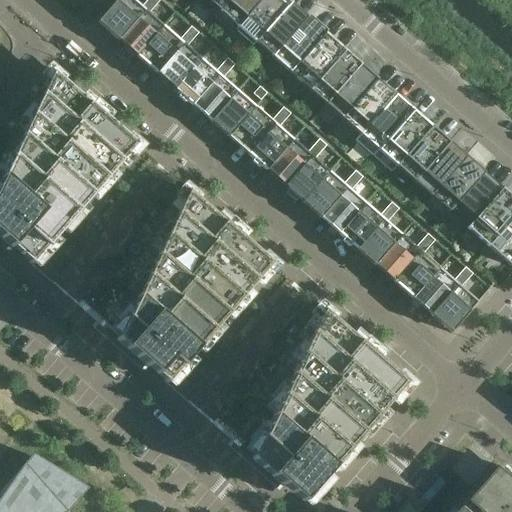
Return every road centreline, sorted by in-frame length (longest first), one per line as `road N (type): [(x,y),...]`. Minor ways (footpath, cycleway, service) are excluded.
road 1 (residential): [(465,387),(21,0)]
road 2 (residential): [(243,511),(0,300)]
road 3 (residential): [(334,0),(511,154)]
road 4 (residential): [(353,511),(465,387)]
